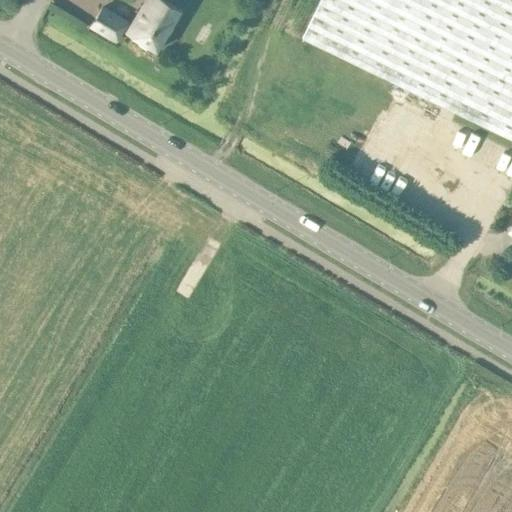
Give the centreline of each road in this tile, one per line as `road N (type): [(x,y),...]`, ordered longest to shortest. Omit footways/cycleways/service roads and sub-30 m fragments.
road 1 (secondary): [(511,350),(0,45)]
road 2 (track): [(209,170),(238,122),(263,53)]
